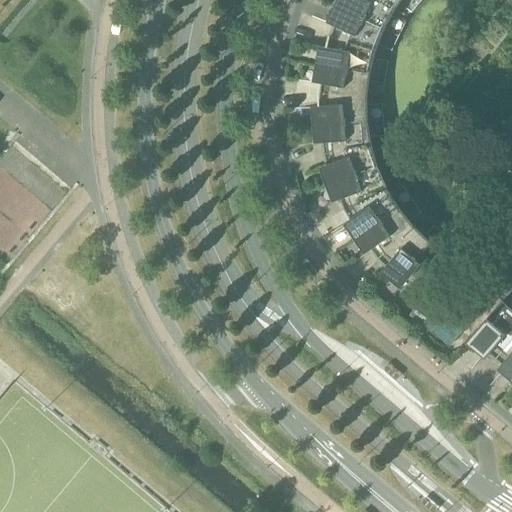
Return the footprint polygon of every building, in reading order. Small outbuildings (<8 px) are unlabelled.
[(380,0),(346,0),(341,10),(385,30),(396,10),(380,0)] [(380,0),(396,10),(403,0),(380,0)] [(341,10),(330,38),(376,52),(385,30),(341,10)] [(323,66),(370,75),(376,52),(330,38),(323,66)] [(320,96),(368,98),(370,75),(323,66),(320,96)] [(368,122),(368,98),(320,96),(320,126),(368,122)] [(511,119),(487,149),(494,158),(511,173),(511,119)] [(320,126),(325,155),(372,145),(368,122),(320,126)] [(325,155),(333,184),(378,167),(372,145),(325,155)] [(333,184),(345,211),(388,189),(378,167),(333,184)] [(345,211),(360,236),(400,209),(388,189),(345,211)] [(360,236),(378,260),(414,227),(400,209),(360,236)] [(414,227),(378,260),(401,281),(407,273),(412,277),(436,248),(414,227)] [(475,343),(496,360),(511,341),(511,310),(502,302),(477,331),(482,334),(475,343)] [(511,341),(496,360),(511,373),(511,341)]
